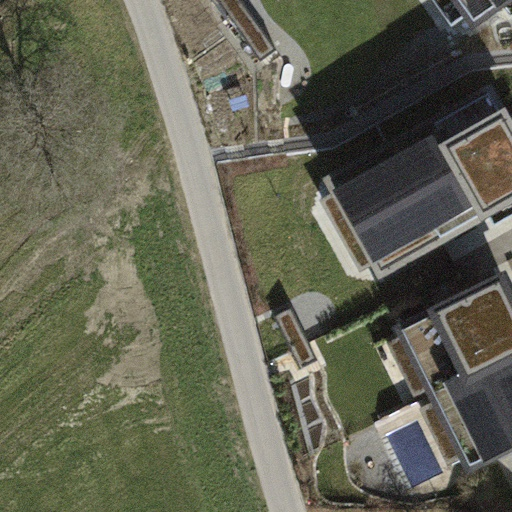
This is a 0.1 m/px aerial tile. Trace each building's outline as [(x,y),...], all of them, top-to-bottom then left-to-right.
[(422,0),(447,34),(494,0),(422,0)] [(440,115),(350,176),(409,266),(500,205),(440,115)] [(350,176),(293,214),(352,303),(409,266),(350,176)] [(493,352),(457,294),(366,351),(402,408),(493,352)] [(511,421),(511,384),(493,353),(402,409),(437,467),(511,421)]
